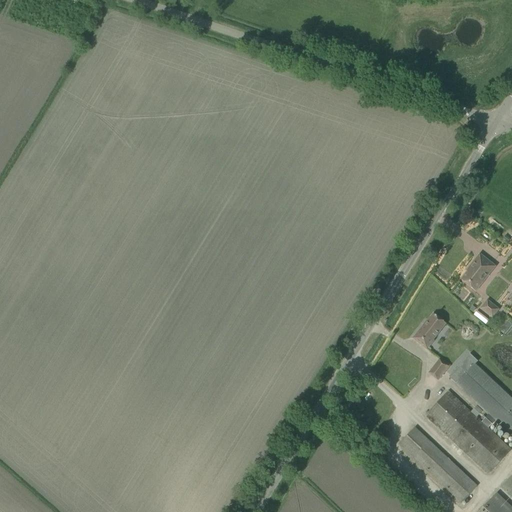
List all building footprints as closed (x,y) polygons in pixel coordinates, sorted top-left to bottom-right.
[(470,269),(461,280),(476,292),(489,275),(495,267),(492,264),(487,260),(479,254),(475,260),(468,268),(470,269)] [(480,309),(492,318),(499,309),(487,299),(480,309)] [(413,339),(422,346),(427,350),(434,341),(433,341),(445,325),(433,314),(424,326),(423,325),(413,339)] [(469,355),(448,378),(455,384),(488,415),(495,421),(511,437),(511,398),(476,364),(477,363),(469,355)] [(428,373),(438,381),(448,367),(439,360),(428,373)] [(448,392),(424,416),(488,475),(511,450),(488,428),(486,430),(480,424),(455,399),(448,392)] [(392,431),(384,424),(378,430),(386,437),(392,431)] [(399,445),(461,504),(476,487),(414,428),(399,445)] [(511,475),(501,488),(511,497),(511,475)] [(511,511),(511,509),(496,494),(478,511),(511,511)]
